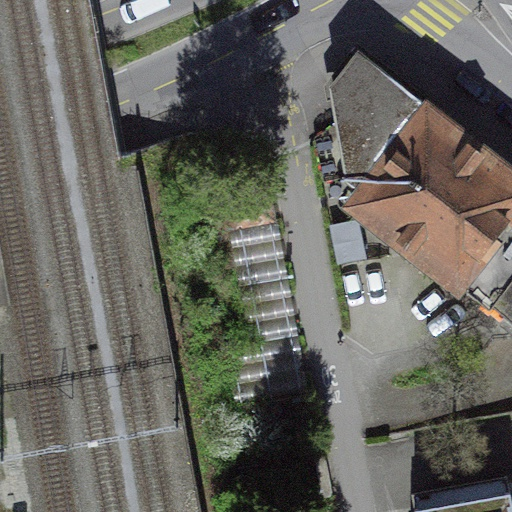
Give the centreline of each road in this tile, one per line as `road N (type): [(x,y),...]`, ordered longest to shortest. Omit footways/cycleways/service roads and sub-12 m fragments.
road 1 (residential): [(272,24),(356,511)]
road 2 (secondary): [(0,143),(272,24)]
road 3 (secondary): [(164,0),(0,65)]
